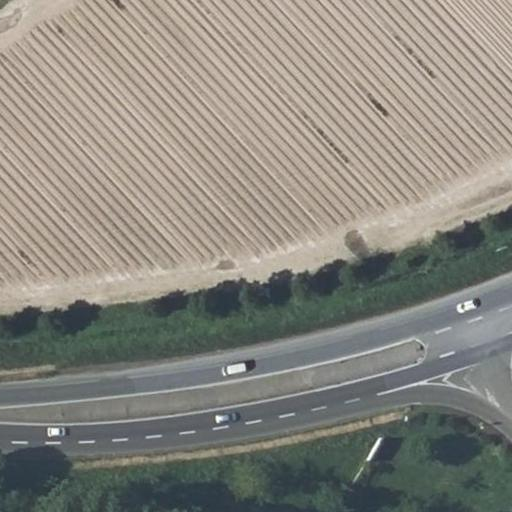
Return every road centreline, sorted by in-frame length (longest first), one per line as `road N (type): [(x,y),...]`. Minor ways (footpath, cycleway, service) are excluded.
road 1 (tertiary): [(0,448),(234,433),(422,390),(511,422)]
road 2 (secondary): [(0,415),(193,402),(321,379),(489,329)]
